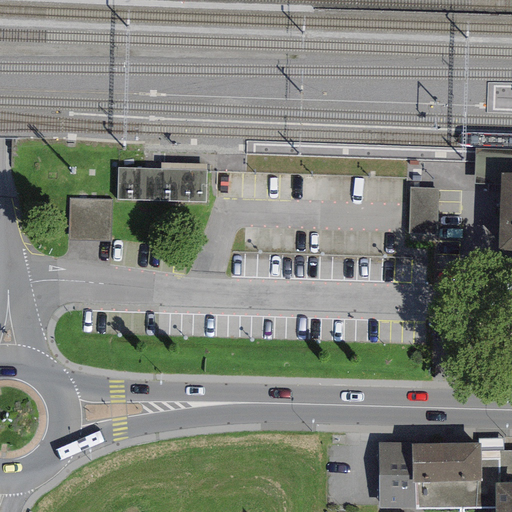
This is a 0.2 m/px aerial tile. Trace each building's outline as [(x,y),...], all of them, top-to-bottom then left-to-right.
[(511,149),(475,148),(473,183),(500,184),(500,173),(511,173),(511,149)] [(160,168),(118,167),(117,198),(206,201),(207,171),(207,163),(164,162),(161,162),(160,168)] [(511,173),(500,173),(500,184),(497,250),(511,250),(511,173)] [(436,188),(409,188),(408,233),(435,234),(436,188)] [(111,200),(70,199),(68,238),(109,239),(111,200)] [(480,451),(479,443),(411,443),(378,443),(378,509),(495,508),(495,483),(495,481),(480,481),(480,451)] [(511,450),(480,451),(480,481),(495,481),(495,483),(511,483),(511,450)] [(511,511),(511,483),(495,483),(495,508),(495,511),(511,511)]
